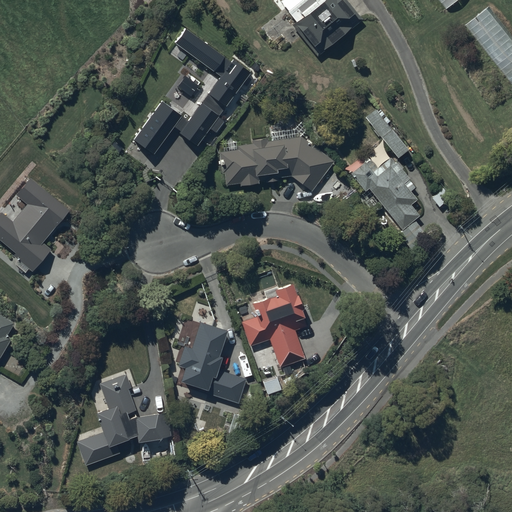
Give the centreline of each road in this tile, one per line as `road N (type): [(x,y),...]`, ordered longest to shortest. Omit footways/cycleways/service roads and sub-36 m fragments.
road 1 (residential): [(411,325),(311,235),(252,225),(159,245)]
road 2 (secondary): [(411,325),(310,436),(193,508)]
road 3 (secondary): [(511,219),(411,325)]
